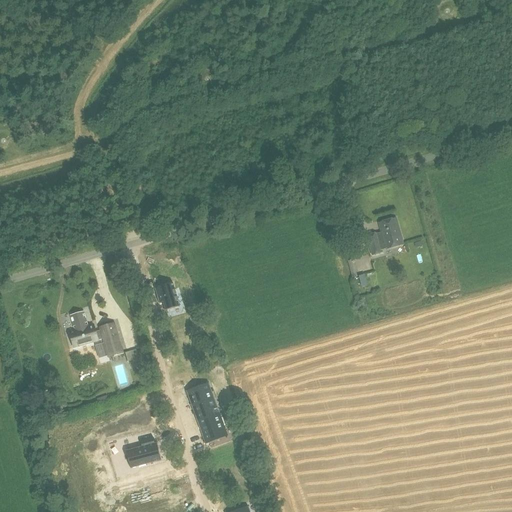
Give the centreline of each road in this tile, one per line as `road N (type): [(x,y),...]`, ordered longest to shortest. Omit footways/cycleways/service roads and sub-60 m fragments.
road 1 (unclassified): [(131,244),(511,129)]
road 2 (residential): [(204,511),(131,244)]
road 3 (unclassified): [(0,282),(131,244)]
